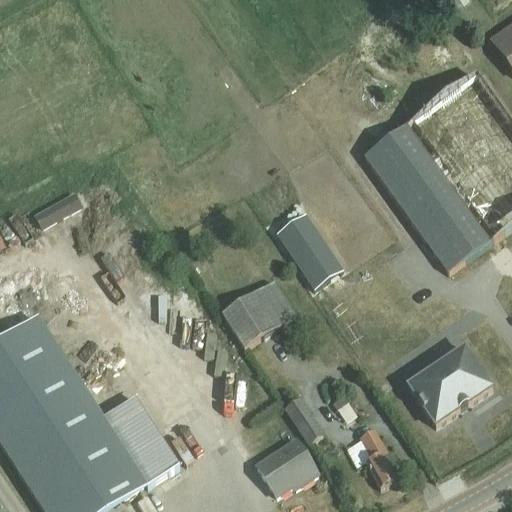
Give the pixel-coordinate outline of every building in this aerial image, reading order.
[(511,76),(511,30),(490,45),(511,76)] [(477,83),(476,83),(411,130),(365,164),(376,179),(405,220),(435,261),(449,280),(450,280),(450,279),(501,242),(511,233),(511,132),(490,102),(478,85),(477,84),(477,83)] [(306,221),(277,241),(315,297),(343,278),(306,221)] [(31,224),(21,233),(37,252),(47,243),(31,224)] [(244,355),(296,322),(274,288),(222,320),(244,355)] [(178,300),(166,306),(174,322),(185,316),(178,300)] [(39,325),(0,350),(0,449),(40,511),(119,511),(179,473),(135,405),(103,426),(39,325)] [(87,361),(113,360),(112,348),(86,349),(87,361)] [(464,356),(453,364),(445,369),(444,368),(442,366),(440,365),(438,365),(436,365),(434,365),(431,368),(429,370),(428,371),(428,373),(428,375),(430,379),(428,380),(424,383),(410,392),(409,393),(410,394),(420,409),(419,410),(424,417),(425,417),(428,422),(433,428),(436,433),(437,432),(491,396),(492,395),(490,392),(465,355),(464,356)] [(344,401),(333,409),(337,416),(348,408),(344,401)] [(299,406),(286,415),(310,451),(323,442),(299,406)] [(185,413),(177,418),(189,436),(196,432),(185,413)] [(380,495),(398,485),(383,460),(386,458),(374,436),(361,443),(373,465),(366,469),(380,495)] [(204,466),(214,463),(207,440),(197,444),(204,466)] [(296,495),(318,480),(309,466),(306,462),(296,447),(257,473),(277,503),(294,492),(296,495)]
